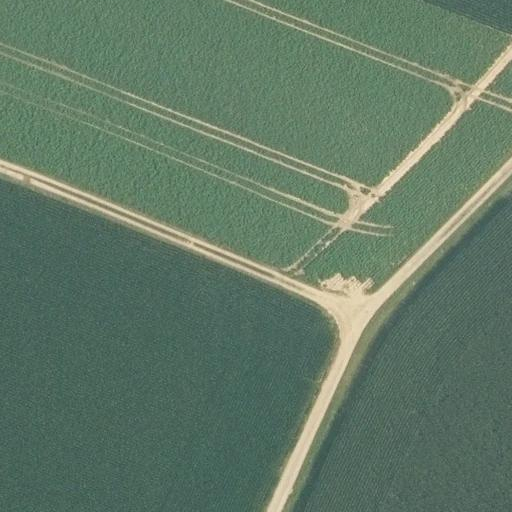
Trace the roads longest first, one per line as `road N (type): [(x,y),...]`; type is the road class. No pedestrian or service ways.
road 1 (track): [(511,153),(360,308),(274,511)]
road 2 (track): [(0,172),(360,308)]
